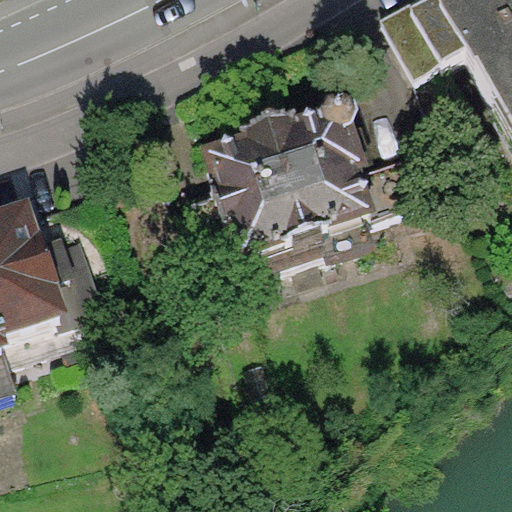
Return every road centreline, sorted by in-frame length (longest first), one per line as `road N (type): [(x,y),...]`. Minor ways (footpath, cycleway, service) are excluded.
road 1 (residential): [(335,0),(269,42),(0,161)]
road 2 (primary): [(0,65),(148,0)]
